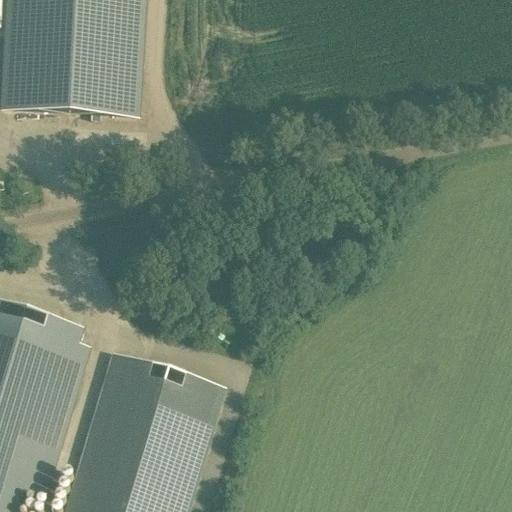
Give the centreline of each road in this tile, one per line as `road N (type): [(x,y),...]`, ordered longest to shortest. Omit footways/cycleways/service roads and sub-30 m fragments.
road 1 (unclassified): [(0,227),(511,134)]
road 2 (unknown): [(197,190),(173,110),(171,0)]
